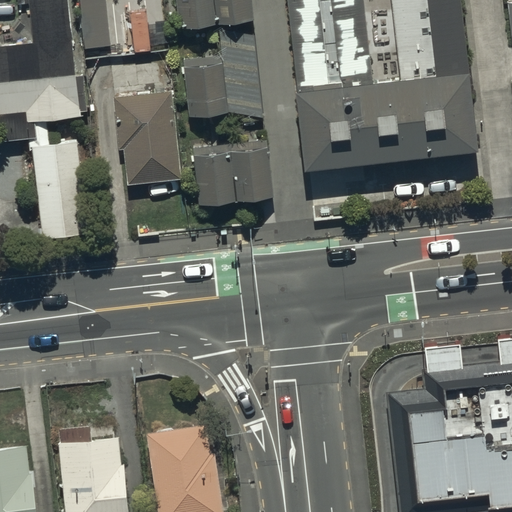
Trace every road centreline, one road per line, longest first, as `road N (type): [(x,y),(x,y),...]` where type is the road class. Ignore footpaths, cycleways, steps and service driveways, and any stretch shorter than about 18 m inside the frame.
road 1 (secondary): [(284,511),(273,500),(264,452),(235,382),(189,337),(123,307)]
road 2 (secondary): [(285,289),(383,253),(511,238)]
road 3 (secondary): [(511,282),(387,295),(285,289)]
road 4 (secondary): [(311,511),(285,289)]
road 5 (unknown): [(499,208),(473,0)]
road 6 (secondary): [(285,289),(123,307)]
road 7 (secondary): [(123,307),(0,321)]
